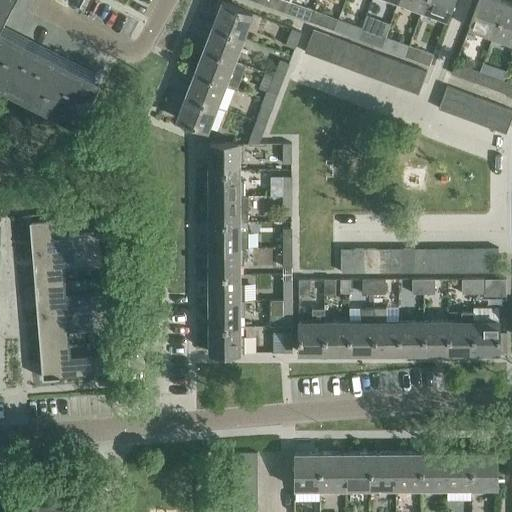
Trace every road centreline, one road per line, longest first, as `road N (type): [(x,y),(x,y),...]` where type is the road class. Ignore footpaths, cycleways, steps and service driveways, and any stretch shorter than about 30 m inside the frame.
road 1 (residential): [(110,426),(511,394)]
road 2 (residential): [(169,0),(135,52),(40,7),(44,0)]
